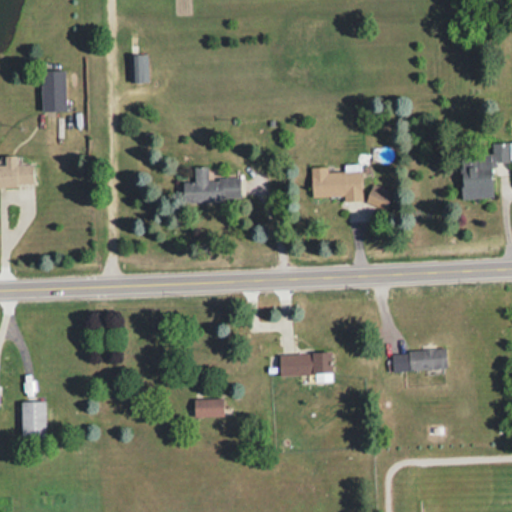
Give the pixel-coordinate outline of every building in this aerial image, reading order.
[(128,54),(128,82),(147,82),(147,54),(128,54)] [(64,110),(64,69),(40,69),(40,110),(64,110)] [(492,197),(491,172),(504,172),(504,166),(510,166),(510,158),(511,158),(511,141),(491,142),(491,153),(460,154),(461,197),(492,197)] [(15,163),(15,155),(1,155),(1,164),(0,164),(0,185),(33,185),(32,163),(15,163)] [(243,200),(242,177),(207,178),(207,166),(193,166),(194,182),(177,183),(178,202),(243,200)] [(326,171),(326,166),(309,166),(310,197),(342,196),(342,200),(360,200),(360,170),(326,171)] [(384,208),(391,191),(371,183),(364,201),(384,208)] [(445,368),(444,349),(390,351),(391,370),(445,368)] [(329,352),(277,354),(277,375),(313,374),(313,381),(330,381),(329,352)] [(191,398),(191,417),(221,417),(221,398),(191,398)] [(44,401),(19,401),(19,435),(44,435),(44,401)]
